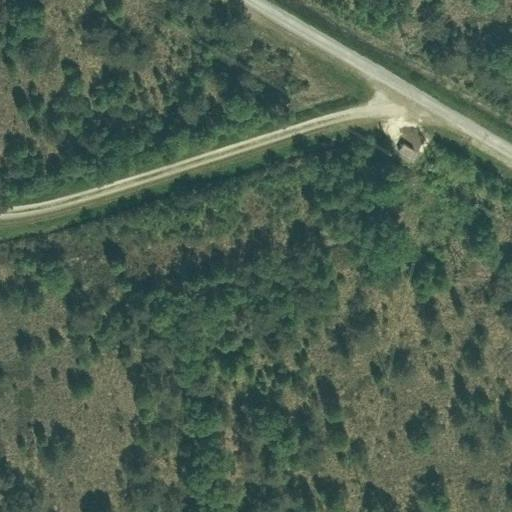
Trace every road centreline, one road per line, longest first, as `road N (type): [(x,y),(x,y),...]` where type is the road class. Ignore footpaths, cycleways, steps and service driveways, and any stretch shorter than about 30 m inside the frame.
road 1 (track): [(0,204),(48,204),(345,110),(430,98)]
road 2 (track): [(262,0),(511,146)]
